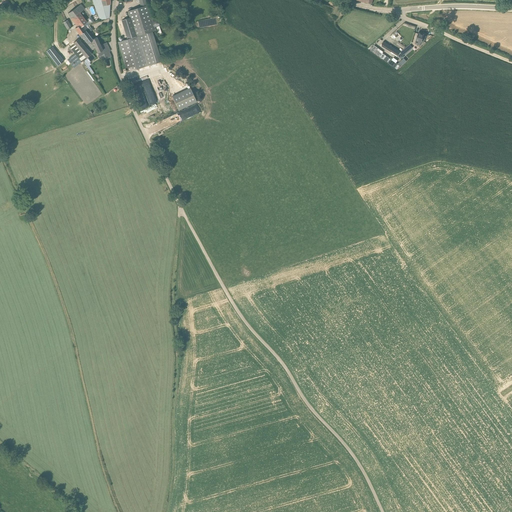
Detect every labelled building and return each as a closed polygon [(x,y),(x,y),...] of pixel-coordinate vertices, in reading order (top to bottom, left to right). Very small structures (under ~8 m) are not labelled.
[(91,0),(100,20),(104,19),(109,18),(110,4),(109,0),(91,0)] [(68,14),(73,20),(78,28),(76,30),(80,36),(86,31),(83,28),(88,25),(85,21),(79,14),(84,9),(81,5),(68,14)] [(156,31),(155,27),(151,18),(147,5),(141,7),(128,11),(130,18),(136,37),(152,32),(156,31)] [(89,24),(95,22),(91,17),(85,21),(88,25),(89,24)] [(127,40),(136,37),(130,18),(121,21),(127,40)] [(92,40),(86,31),(80,36),(82,38),(88,45),(91,42),(92,42),(93,42),(92,40)] [(152,32),(136,37),(127,40),(118,42),(127,73),(132,71),(147,67),(162,62),(152,32)] [(424,34),(424,35),(419,33),(415,44),(418,45),(417,46),(419,47),(420,45),(421,42),(423,43),(426,34),(424,34)] [(111,56),(110,55),(108,52),(110,51),(106,43),(100,46),(96,37),(92,40),(93,42),(92,42),(95,48),(97,53),(101,61),(111,56)] [(70,48),(75,54),(68,60),(74,68),(81,62),(83,61),(91,55),(78,39),(73,43),(74,44),(70,48)] [(412,48),(409,44),(401,52),(400,53),(384,42),(382,46),(398,56),(401,60),(402,59),(403,56),(412,48)] [(404,58),(397,64),(377,50),(378,48),(374,45),(370,50),(390,64),(397,69),(406,61),(404,58)] [(46,52),(57,66),(64,61),(52,47),(46,52)] [(91,55),(83,61),(87,67),(91,65),(89,63),(94,59),(91,55)] [(197,102),(190,88),(172,96),(178,111),(197,102)] [(185,119),(202,113),(199,105),(185,111),(187,114),(184,115),(185,119)]
